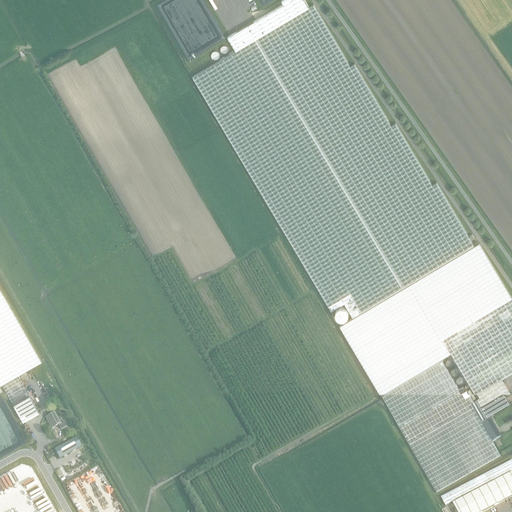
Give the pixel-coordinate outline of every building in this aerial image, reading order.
[(193,76),(332,311),(344,303),(353,317),(474,245),(437,183),(432,185),(396,123),(391,126),(355,64),(350,67),(313,5),(309,7),(304,0),(282,0),(281,0),(283,4),(228,37),(236,51),(193,76)] [(228,48),(228,47),(227,47),(226,46),(225,46),(224,46),(223,46),(222,47),(221,48),(220,49),(220,50),(220,51),(220,52),(221,53),(221,54),(222,54),(222,55),(223,55),(224,55),(225,55),(226,55),(227,55),(227,54),(228,54),(229,53),(229,52),(229,51),(229,50),(229,49),(228,48)] [(219,53),(218,52),(217,52),(216,51),(215,51),(214,51),(214,52),(213,52),(212,52),(212,53),(211,54),(211,55),(211,56),(211,57),(211,58),(212,59),(213,60),(214,60),(215,61),(216,60),(217,60),(218,60),(219,59),(219,58),(220,58),(220,57),(220,56),(220,55),(220,54),(219,53)] [(451,353),(479,401),(474,404),(466,390),(461,393),(442,360),(436,364),(380,396),(437,494),(500,455),(493,442),(501,437),(491,419),(488,421),(487,420),(509,407),(503,397),(510,392),(502,378),(511,372),(511,297),(479,243),(340,326),(380,395),(451,353)] [(0,385),(41,362),(0,290),(0,385)] [(347,310),(346,309),(346,308),(345,307),(344,307),(342,307),(341,307),(340,307),(339,307),(338,308),(337,309),(336,309),(336,310),(335,311),(335,312),(335,314),(335,315),(335,316),(336,317),(337,318),(337,319),(338,319),(339,320),(340,320),(342,320),(343,320),(344,320),(345,320),(346,319),(347,318),(347,317),(348,316),(348,315),(348,314),(348,313),(348,312),(348,311),(347,310)] [(454,362),(454,361),(453,360),(452,360),(451,360),(450,360),(449,360),(448,360),(447,361),(446,361),(446,362),(446,363),(445,364),(445,365),(446,366),(446,367),(447,368),(448,369),(449,369),(450,369),(451,369),(452,369),(453,368),(454,368),(454,367),(455,366),(455,365),(455,364),(455,363),(455,362),(454,362)] [(460,371),(459,370),(458,369),(457,369),(456,369),(455,368),(455,369),(454,369),(453,369),(452,370),(451,371),(451,372),(451,373),(451,374),(451,375),(451,376),(452,376),(452,377),(453,377),(454,378),(455,378),(456,378),(457,378),(458,378),(458,377),(459,377),(460,376),(460,375),(460,374),(460,373),(460,372),(460,371)] [(18,376),(2,385),(22,421),(39,412),(38,412),(38,411),(37,410),(19,378),(19,377),(18,376)] [(465,379),(464,379),(464,378),(463,378),(462,377),(461,377),(460,377),(459,378),(458,378),(457,379),(457,380),(456,380),(456,381),(456,382),(456,383),(456,384),(457,384),(457,385),(458,386),(459,387),(460,387),(461,387),(462,387),(463,386),(464,386),(464,385),(465,385),(465,384),(466,383),(466,382),(466,381),(465,380),(465,379)] [(60,423),(54,413),(46,417),(52,428),(58,425),(61,429),(66,426),(64,421),(60,423)] [(76,438),(54,450),(59,459),(81,447),(76,438)] [(511,460),(441,497),(445,506),(511,471),(511,460)] [(511,472),(452,504),(456,511),(483,511),(511,497),(511,472)]
